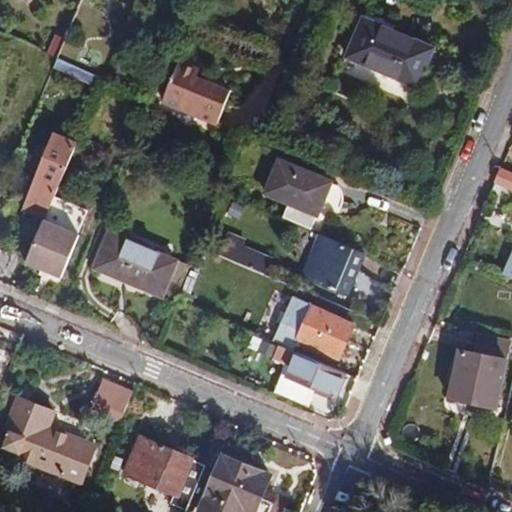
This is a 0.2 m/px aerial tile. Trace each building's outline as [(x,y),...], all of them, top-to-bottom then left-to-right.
[(363,19),(346,58),(416,89),(434,49),(393,32),(396,26),(371,15),(369,21),(363,19)] [(58,59),(54,68),(100,87),(104,79),(58,59)] [(203,83),(195,80),(197,72),(177,64),(161,104),(215,126),(229,93),(213,86),(211,90),(202,87),(203,83)] [(26,211),(45,219),(77,143),(58,135),(26,211)] [(311,231),(332,182),(279,160),(264,194),(289,205),(283,218),(311,231)] [(511,190),(511,173),(500,168),(494,183),(511,190)] [(48,271),(61,277),(78,235),(44,221),(26,262),(36,266),(48,271)] [(92,269),(172,303),(188,266),(108,231),(92,269)] [(219,257),(265,277),(271,262),(242,249),(245,243),(227,236),(219,257)] [(357,271),(364,255),(320,236),(302,279),(346,297),(354,279),(348,276),(352,269),(357,271)] [(511,247),(500,275),(511,280),(511,247)] [(33,272),(46,278),(48,271),(36,266),(33,272)] [(357,271),(352,269),(348,276),(354,279),(357,271)] [(297,340),(338,359),(354,325),(312,306),(297,340)] [(460,350),(449,398),(497,408),(510,340),(476,333),(472,353),(460,350)] [(336,400),(347,376),(295,354),(285,375),(317,389),(316,390),(336,400)] [(100,380),(88,410),(118,423),(130,392),(100,380)] [(47,428),(53,412),(19,398),(5,432),(9,433),(3,447),(16,452),(15,457),(81,484),(95,448),(76,440),(72,449),(43,438),(47,428)] [(72,449),(76,440),(47,428),(43,438),(72,449)] [(136,436),(121,473),(190,502),(205,465),(136,436)] [(254,488),(261,471),(224,456),(201,511),(248,511),(258,490),(254,488)] [(264,492),(271,475),(261,471),(254,488),(258,490),(264,492)] [(256,511),(264,492),(258,490),(248,511),(256,511)]
